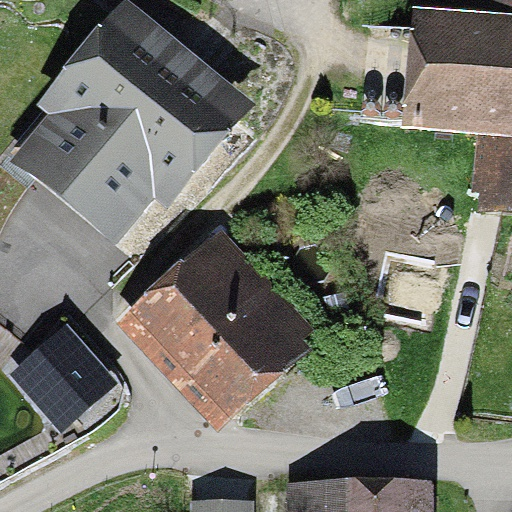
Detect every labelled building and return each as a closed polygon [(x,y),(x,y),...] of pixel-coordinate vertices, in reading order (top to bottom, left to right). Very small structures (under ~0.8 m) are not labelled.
[(511,0),(421,0),(419,24),(424,25),(423,32),(371,26),(360,119),(481,133),(475,187),(511,190),(511,0)] [(76,116),(36,163),(116,230),(156,182),(165,190),(226,116),(128,34),(66,108),(76,116)] [(441,216),(406,237),(422,263),(457,242),(441,216)] [(224,409),(310,336),(233,251),(149,327),(224,409)] [(66,419),(99,389),(65,351),(33,380),(66,419)]
